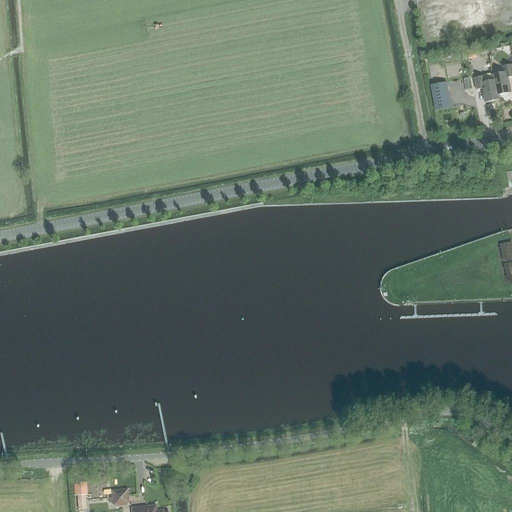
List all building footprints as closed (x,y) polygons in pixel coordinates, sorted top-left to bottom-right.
[(492,76),(493,81),(494,87),(496,87),(498,96),(510,94),(507,79),(511,78),(511,69),(511,66),(502,68),(503,74),(492,76)] [(499,101),(498,96),(496,87),(494,87),(493,81),(484,83),(483,77),(474,78),(476,91),(482,90),(485,103),(499,101)] [(434,111),(451,108),(446,82),(430,85),(434,111)] [(504,261),(511,260),(511,241),(502,243),(504,261)] [(113,492),(114,506),(128,504),(127,490),(113,492)] [(87,509),(86,494),(77,495),(78,510),(87,509)]
